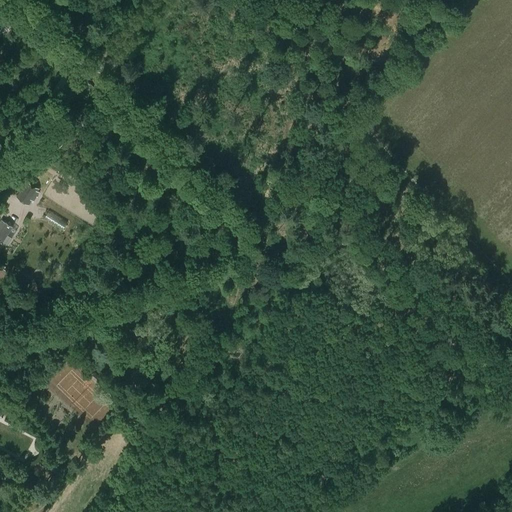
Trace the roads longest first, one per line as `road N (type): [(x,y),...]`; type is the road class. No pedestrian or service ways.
road 1 (track): [(0,182),(152,0)]
road 2 (track): [(511,281),(352,129)]
